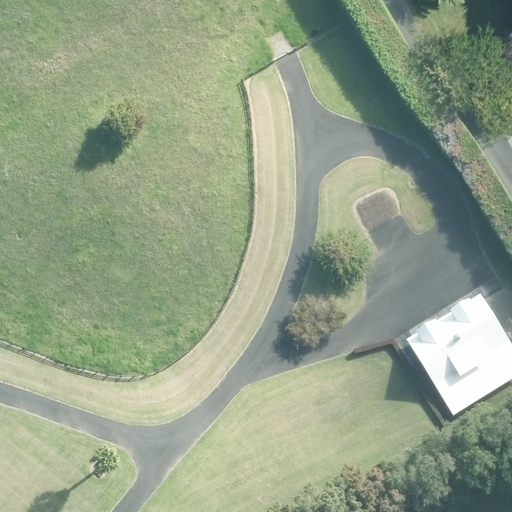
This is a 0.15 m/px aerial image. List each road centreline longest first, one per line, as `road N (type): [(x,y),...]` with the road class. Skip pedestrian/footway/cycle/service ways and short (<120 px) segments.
road 1 (track): [(0,406),(166,443),(210,415),(310,265),(321,223),(311,122),(295,73)]
road 2 (track): [(256,348),(386,321),(432,303),(468,261),(468,229),(419,167),(382,145),(313,144)]
